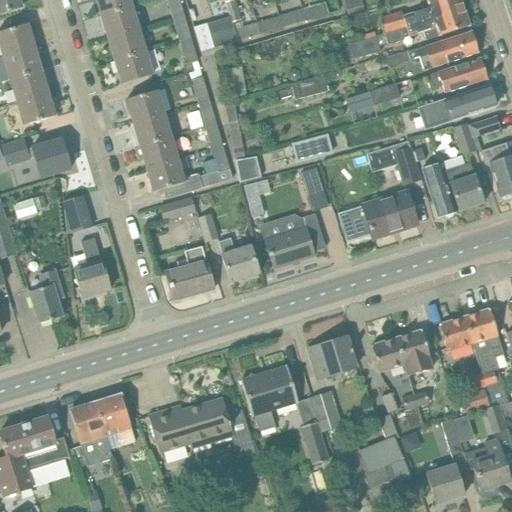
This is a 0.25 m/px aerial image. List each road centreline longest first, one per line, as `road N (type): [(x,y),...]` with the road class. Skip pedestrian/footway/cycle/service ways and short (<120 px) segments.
road 1 (secondary): [(158,345),(511,239)]
road 2 (residential): [(158,345),(56,0)]
road 3 (secondary): [(0,392),(158,345)]
